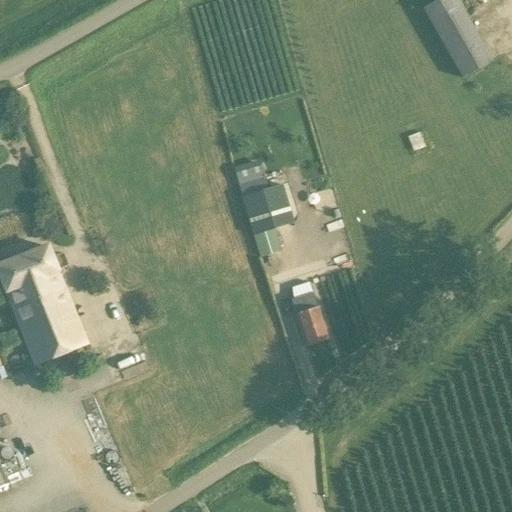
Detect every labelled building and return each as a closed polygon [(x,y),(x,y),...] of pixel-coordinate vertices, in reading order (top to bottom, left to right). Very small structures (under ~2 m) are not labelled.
[(456,0),(435,0),(421,8),(461,80),(492,62),(456,0)] [(419,133),(407,138),(412,153),(424,148),(419,133)] [(261,168),(236,176),(239,187),(264,180),(261,168)] [(280,186),(239,199),(250,235),(253,234),(274,228),(291,222),(280,186)] [(274,228),(253,234),(260,258),(281,251),(274,228)] [(64,353),(64,354),(86,345),(64,291),(63,291),(56,273),(68,268),(62,254),(50,259),(46,247),(24,256),(41,299),(34,301),(40,315),(46,312),(64,353)] [(33,367),(64,354),(46,312),(40,315),(34,301),(41,299),(24,256),(0,264),(0,281),(12,312),(33,367)] [(308,283),(291,289),(293,300),(291,301),(296,316),(295,316),(305,346),(327,339),(317,309),(308,283)]
